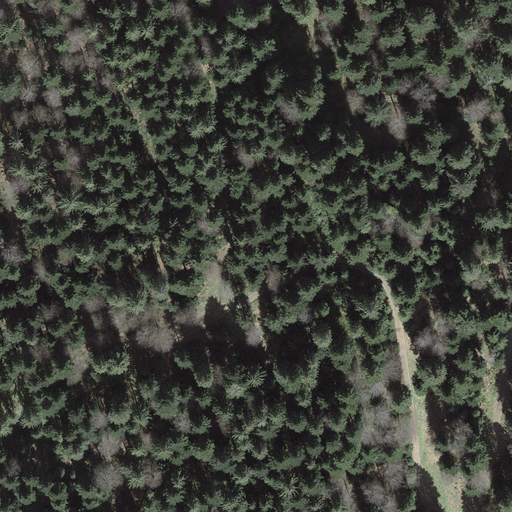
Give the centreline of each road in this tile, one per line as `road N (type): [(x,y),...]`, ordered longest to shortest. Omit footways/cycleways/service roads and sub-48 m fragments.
road 1 (track): [(444,511),(422,473),(388,290),(351,264),(300,269),(0,437)]
road 2 (track): [(511,339),(475,511)]
